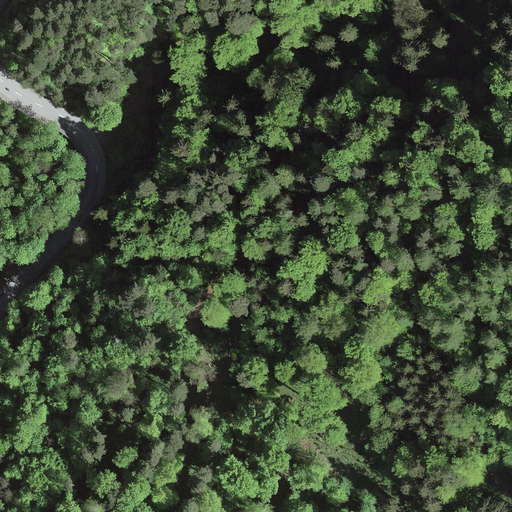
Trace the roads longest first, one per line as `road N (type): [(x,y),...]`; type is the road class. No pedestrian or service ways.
road 1 (track): [(477,0),(424,113),(365,158),(350,205),(435,328),(511,490)]
road 2 (tertiary): [(0,314),(94,195),(97,171),(79,131),(0,77)]
